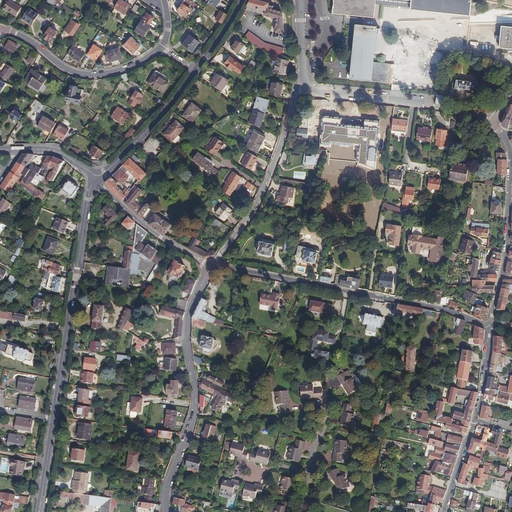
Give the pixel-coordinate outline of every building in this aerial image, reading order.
[(21,8),(10,0),(8,0),(4,7),(16,15),(21,8)] [(131,6),(121,0),(120,0),(115,8),(125,14),(131,6)] [(190,6),(196,10),(198,6),(194,3),(196,1),(196,0),(193,0),(192,2),(190,6)] [(219,0),(210,0),(208,4),(217,9),(219,0)] [(254,0),(250,0),(248,6),(266,11),(264,16),(278,20),(274,31),(285,35),(283,13),(271,9),(269,9),(270,6),(268,6),(269,4),(254,0)] [(375,0),(334,0),(333,15),(344,16),(374,19),(375,3),(375,0)] [(412,0),(412,1),(412,6),(412,10),(470,17),(471,0),(412,0)] [(192,10),(183,4),(178,12),(187,18),(192,10)] [(140,7),(136,5),(131,12),(135,15),(140,7)] [(39,15),(29,8),(22,19),(26,21),(27,20),(33,24),(39,15)] [(222,23),(227,15),(222,12),(217,20),(222,23)] [(148,13),(143,20),(155,28),(157,23),(153,20),(155,18),(148,13)] [(43,19),(37,30),(43,33),(49,22),(43,19)] [(81,26),(72,20),(65,31),(74,36),(81,26)] [(151,27),(142,22),(136,31),(144,37),(151,27)] [(377,27),(356,25),(350,80),(371,82),(374,62),(375,51),(377,34),(380,34),(381,30),(378,29),(378,30),(377,30),(377,27)] [(511,26),(502,26),(500,47),(511,48),(511,26)] [(58,33),(50,28),(44,37),(52,42),(58,33)] [(262,50),(281,56),(283,49),(264,44),(248,32),(244,38),(262,50)] [(194,52),(200,42),(190,35),(184,45),(194,52)] [(141,45),(132,38),(125,45),(134,53),(141,45)] [(5,48),(14,54),(18,46),(10,41),(8,40),(4,47),(5,48)] [(246,47),(238,40),(231,48),(240,54),(246,47)] [(80,63),(85,55),(76,48),(77,47),(73,45),(68,53),(71,55),(71,56),(80,63)] [(103,51),(94,45),(89,54),(97,59),(103,51)] [(123,58),(120,48),(108,52),(111,61),(123,58)] [(243,68),(230,58),(226,64),(227,65),(226,66),(231,69),(239,74),(243,68)] [(289,66),(290,62),(279,59),(275,73),(285,76),(288,66),(289,66)] [(248,66),(256,72),(258,66),(251,61),(248,66)] [(374,62),(371,82),(391,84),(393,64),(374,62)] [(14,70),(6,64),(0,74),(0,76),(7,81),(14,70)] [(42,84),(44,85),(48,79),(32,69),(25,81),(29,84),(30,83),(39,89),(42,84)] [(162,72),(157,69),(148,84),(163,93),(170,81),(161,75),(162,72)] [(121,76),(123,80),(124,82),(129,80),(127,74),(121,76)] [(229,81),(219,74),(211,84),(221,91),(229,81)] [(455,88),(474,91),(475,83),(456,80),(455,88)] [(282,89),(283,85),(274,82),(270,94),(281,97),(283,90),(282,89)] [(80,103),(83,90),(77,89),(76,87),(73,87),(71,88),(69,96),(68,95),(67,101),(71,101),(71,103),(74,103),(75,102),(80,103)] [(142,95),(136,91),(129,103),(134,107),(137,103),(140,104),(143,100),(140,99),(142,95)] [(435,104),(445,105),(446,97),(437,95),(435,104)] [(269,101),(258,97),(250,123),(261,127),(265,115),(262,113),(264,107),(267,108),(269,101)] [(34,102),(30,107),(39,112),(43,105),(35,100),(34,102)] [(182,117),(192,124),(201,111),(191,105),(182,117)] [(511,106),(507,110),(502,124),(504,128),(508,129),(509,126),(511,117),(511,106)] [(130,114),(118,107),(112,117),(123,124),(130,114)] [(19,121),(23,115),(14,109),(11,115),(11,117),(14,119),(15,119),(19,121)] [(356,162),(375,169),(380,121),(364,120),(363,127),(340,125),(341,117),(322,116),(319,144),(330,145),(330,144),(335,144),(335,143),(360,146),(359,148),(358,148),(356,162)] [(46,130),(52,133),(57,124),(44,117),(39,126),(46,130)] [(409,122),(392,120),(391,131),(407,133),(409,122)] [(185,129),(177,121),(164,135),(172,142),(173,141),(175,143),(177,143),(180,139),(180,137),(178,135),(185,129)] [(70,131),(60,125),(55,135),(64,140),(70,131)] [(295,143),(306,144),(307,136),(306,136),(307,125),(298,125),(298,135),(295,135),(295,143)] [(126,135),(130,138),(136,131),(133,128),(126,135)] [(424,142),(430,143),(432,131),(418,129),(416,139),(424,140),(424,142)] [(446,131),(437,130),(436,139),(435,145),(446,147),(447,136),(445,136),(446,131)] [(266,138),(255,132),(247,147),(258,153),(261,147),(263,144),(266,138)] [(161,141),(151,135),(145,144),(154,150),(161,141)] [(225,144),(216,137),(209,147),(208,146),(206,149),(214,155),(217,152),(220,149),(221,149),(225,144)] [(104,151),(95,146),(90,154),(99,159),(104,151)] [(258,157),(248,152),(241,165),(251,170),(254,165),(253,164),(254,162),(255,162),(258,157)] [(205,172),(213,178),(218,173),(212,168),(213,167),(210,165),(212,163),(206,158),(205,159),(198,153),(192,160),(203,169),(205,170),(205,172)] [(301,153),(290,153),(289,160),(299,162),(301,153)] [(305,153),(303,165),(317,166),(320,154),(305,153)] [(509,160),(506,153),(499,153),(499,159),(500,159),(499,174),(508,175),(509,160)] [(29,163),(35,155),(23,155),(18,163),(26,168),(28,165),(30,165),(31,164),(29,163)] [(48,167),(54,157),(47,156),(40,167),(45,171),(48,167)] [(113,176),(123,185),(131,176),(132,177),(134,176),(136,177),(139,180),(141,182),(147,175),(147,174),(137,165),(139,162),(133,156),(113,176)] [(51,180),(65,162),(54,157),(48,167),(52,170),(50,172),(49,173),(45,179),(48,181),(51,180)] [(13,193),(18,185),(20,186),(26,190),(30,193),(34,188),(27,183),(33,175),(37,177),(38,176),(39,175),(36,173),(29,169),(26,168),(18,163),(1,187),(8,192),(12,194),(13,193)] [(31,164),(29,169),(36,173),(39,169),(31,164)] [(452,164),(449,180),(466,182),(468,167),(452,164)] [(66,175),(72,168),(68,165),(62,172),(66,175)] [(39,181),(42,183),(45,179),(49,173),(45,171),(41,177),(41,178),(39,181)] [(238,182),(241,177),(233,171),(225,183),(226,184),(221,190),(229,196),(239,182),(238,182)] [(402,175),(398,174),(397,176),(394,175),(390,175),(389,186),(401,187),(402,175)] [(126,188),(130,191),(135,185),(139,180),(136,177),(126,188)] [(106,186),(122,200),(126,196),(130,191),(126,188),(123,192),(122,191),(124,189),(122,187),(120,189),(119,187),(121,185),(119,184),(111,178),(106,182),(106,186)] [(440,181),(436,180),(436,182),(433,181),(429,180),(427,190),(439,192),(440,181)] [(80,189),(70,181),(63,190),(73,198),(80,189)] [(130,199),(126,204),(136,212),(138,215),(143,208),(135,201),(143,192),(135,185),(130,191),(126,196),(130,199)] [(295,188),(284,186),(282,196),(279,195),(278,202),(288,203),(289,198),(293,198),(295,188)] [(8,192),(1,187),(0,188),(0,194),(5,197),(8,192)] [(30,193),(42,201),(46,196),(34,188),(30,193)] [(403,199),(402,205),(408,206),(409,202),(412,202),(413,191),(406,190),(406,192),(405,199),(403,199)] [(12,204),(4,199),(0,204),(0,212),(4,215),(12,204)] [(502,204),(492,202),(491,213),(501,215),(502,204)] [(143,208),(138,215),(141,218),(144,215),(145,217),(151,210),(149,208),(151,206),(147,203),(143,208)] [(232,211),(224,204),(216,214),(225,221),(227,218),(232,211)] [(401,211),(384,204),(383,208),(401,216),(401,211)] [(118,216),(107,206),(103,212),(110,217),(105,223),(109,227),(118,216)] [(471,209),(468,208),(463,234),(468,236),(469,234),(467,232),(467,228),(471,209)] [(155,214),(148,224),(164,235),(171,225),(155,214)] [(135,223),(129,217),(126,220),(122,224),(129,230),(135,223)] [(65,234),(69,222),(58,218),(54,230),(65,234)] [(227,227),(215,219),(212,225),(224,233),(227,227)] [(135,239),(134,242),(134,247),(134,248),(136,250),(141,243),(148,233),(137,224),(135,239)] [(403,227),(389,225),(387,233),(392,234),(390,245),(400,246),(403,227)] [(444,247),(446,237),(439,236),(439,239),(432,238),(432,239),(422,237),(423,228),(415,227),(414,236),(411,236),(409,235),(408,246),(413,246),(412,252),(420,253),(421,247),(424,248),(428,248),(431,249),(430,260),(443,261),(444,254),(442,254),(443,247),(444,247)] [(477,236),(489,237),(489,229),(473,228),(472,234),(477,236)] [(59,241),(49,238),(44,251),(48,253),(49,250),(55,253),(59,241)] [(195,238),(189,249),(203,257),(215,255),(217,252),(214,250),(211,250),(209,253),(195,246),(198,240),(195,238)] [(473,241),(464,238),(460,251),(469,254),(473,241)] [(272,256),(275,245),(260,241),(258,253),(272,256)] [(141,243),(136,250),(148,258),(157,265),(159,263),(162,258),(156,254),(157,251),(148,245),(147,248),(141,243)] [(134,247),(127,246),(126,251),(125,251),(125,258),(124,261),(123,268),(131,270),(133,254),(134,248),(134,247)] [(134,248),(133,254),(140,255),(146,260),(148,258),(136,250),(134,248)] [(501,260),(502,253),(499,253),(499,249),(495,248),(494,251),(492,259),(501,260)] [(307,251),(299,249),(297,257),(303,259),(303,262),(316,265),(318,258),(306,255),(307,251)] [(133,254),(131,270),(130,274),(137,275),(140,255),(133,254)] [(477,275),(479,260),(474,258),(473,262),(470,261),(470,265),(472,265),(471,271),(470,276),(477,277),(477,275)] [(49,261),(48,266),(45,265),(43,271),(51,274),(58,276),(58,273),(60,274),(62,266),(53,263),(54,262),(49,261)] [(178,263),(174,262),(169,275),(170,277),(173,278),(175,277),(179,278),(181,278),(185,267),(178,264),(178,263)] [(7,284),(14,286),(16,282),(15,282),(16,278),(15,277),(15,276),(14,276),(18,267),(15,265),(13,269),(7,284)] [(161,268),(157,265),(151,276),(155,279),(161,268)] [(114,267),(108,266),(106,279),(113,280),(122,281),(129,282),(130,274),(131,270),(123,268),(114,267)] [(59,293),(63,277),(58,276),(51,274),(47,289),(53,291),(59,293)] [(394,279),(381,276),(380,286),(388,288),(388,289),(392,290),(394,279)] [(335,285),(359,289),(361,280),(353,279),(352,282),(341,280),(342,278),(337,277),(335,285)] [(191,295),(196,283),(189,280),(185,292),(184,292),(191,295)] [(511,285),(503,285),(500,296),(508,297),(509,291),(511,291),(511,285)] [(435,302),(440,304),(442,298),(443,293),(435,291),(433,298),(436,298),(435,302)] [(466,291),(463,299),(478,305),(481,306),(482,301),(476,299),(477,295),(466,291)] [(43,311),(47,294),(38,292),(35,310),(43,311)] [(280,296),(274,294),(273,298),(262,295),(260,305),(271,307),(271,311),(277,312),(277,309),(278,309),(280,299),(280,296)] [(507,298),(508,297),(500,296),(497,311),(504,311),(506,304),(507,304),(507,302),(508,302),(508,300),(507,300),(507,298)] [(192,319),(206,322),(213,324),(214,322),(215,321),(209,317),(209,316),(204,314),(206,311),(203,310),(206,301),(201,299),(192,319)] [(324,304),(313,301),(310,312),(322,315),(322,314),(330,316),(332,306),(324,304)] [(102,331),(102,327),(105,306),(95,305),(92,328),(97,329),(97,331),(102,332),(102,331)] [(474,316),(482,319),(485,307),(481,306),(478,305),(474,316)] [(423,310),(399,306),(398,312),(422,316),(422,313),(423,310)] [(176,310),(162,307),(161,315),(177,319),(174,339),(175,339),(181,338),(183,322),(185,313),(176,310)] [(128,322),(134,313),(126,309),(117,329),(123,330),(128,322)] [(8,318),(14,319),(15,313),(1,310),(0,313),(9,316),(8,318)] [(26,321),(27,315),(15,313),(14,319),(26,321)] [(383,318),(365,315),(363,325),(381,329),(383,318)] [(192,319),(191,326),(204,329),(206,322),(192,319)] [(466,323),(458,320),(457,323),(458,324),(457,326),(460,327),(457,335),(462,336),(466,323)] [(132,325),(128,322),(123,330),(127,332),(132,325)] [(485,331),(476,327),(474,339),(476,339),(484,340),(485,331)] [(375,336),(376,330),(366,328),(365,335),(375,336)] [(329,333),(315,331),(313,340),(318,341),(335,345),(336,338),(328,336),(329,333)] [(215,348),(216,348),(217,345),(216,344),(216,342),(214,341),(214,340),(203,337),(200,348),(203,349),(202,352),(209,354),(210,351),(211,351),(212,349),(215,350),(215,348)] [(509,356),(511,357),(511,352),(507,351),(508,348),(505,337),(494,337),(493,353),(506,356),(509,356)] [(316,351),(318,341),(313,340),(310,340),(308,350),(316,352),(316,351)] [(101,351),(102,343),(91,341),(89,350),(101,351)] [(139,351),(144,343),(140,341),(135,349),(139,351)] [(13,353),(26,355),(26,354),(31,355),(32,354),(32,350),(31,349),(27,348),(27,346),(15,344),(14,345),(6,343),(5,345),(0,343),(0,348),(5,349),(5,350),(13,352),(13,353)] [(176,354),(176,344),(164,345),(164,354),(176,354)] [(416,349),(408,348),(406,371),(414,372),(416,349)] [(461,362),(471,363),(473,352),(463,350),(461,362)] [(323,360),(328,361),(330,353),(316,351),(316,352),(314,358),(323,360)] [(506,356),(493,353),(491,365),(497,366),(498,362),(505,363),(506,356)] [(193,356),(194,362),(204,366),(205,361),(193,356)] [(84,369),(96,371),(98,360),(92,359),(92,357),(89,357),(89,359),(86,358),(84,369)] [(165,372),(176,373),(178,360),(167,359),(166,364),(160,363),(159,371),(165,372)] [(461,362),(460,361),(460,365),(458,365),(457,371),(459,371),(457,380),(460,381),(459,388),(465,389),(466,384),(464,384),(464,381),(468,382),(471,363),(461,362)] [(94,373),(82,371),(81,377),(82,378),(81,383),(92,384),(94,373)] [(347,372),(337,378),(341,385),(342,384),(349,394),(358,389),(352,379),(351,379),(347,372)] [(212,383),(218,386),(222,388),(223,383),(217,380),(218,378),(213,376),(212,378),(202,373),(200,377),(212,383)] [(489,377),(487,389),(502,392),(503,387),(500,387),(500,385),(497,385),(498,379),(496,379),(489,377)] [(18,390),(33,393),(36,381),(20,378),(18,390)] [(202,389),(208,392),(211,385),(201,379),(198,381),(200,389),(202,389)] [(167,398),(174,399),(179,400),(180,382),(172,381),(171,385),(168,385),(167,398)] [(248,401),(252,402),(260,383),(257,382),(248,401)] [(208,392),(213,395),(217,387),(211,385),(208,392)] [(313,386),(300,387),(301,399),(313,398),(314,399),(322,398),(321,390),(313,391),(313,386)] [(217,387),(213,395),(218,397),(212,409),(219,413),(224,403),(229,393),(217,387)] [(459,390),(452,388),(448,404),(454,405),(457,394),(471,397),(470,401),(466,401),(465,407),(466,407),(473,408),(474,408),(478,393),(465,391),(461,390),(459,390)] [(79,403),(91,405),(93,391),(81,389),(79,403)] [(487,389),(485,395),(485,398),(511,404),(511,394),(508,394),(508,393),(502,392),(487,389)] [(229,393),(224,403),(234,407),(239,396),(229,392),(229,393)] [(287,392),(276,393),(277,406),(281,406),(282,413),(290,412),(289,405),(288,404),(287,392)] [(19,408),(35,411),(37,400),(21,396),(19,408)] [(143,399),(133,397),(131,411),(141,413),(143,399)] [(442,402),(438,401),(436,414),(438,414),(436,421),(447,424),(468,428),(473,408),(466,407),(464,414),(455,412),(453,419),(463,421),(462,424),(457,422),(452,421),(453,420),(443,417),(441,415),(443,404),(445,404),(445,403),(442,402)] [(352,407),(344,405),(342,413),(343,413),(340,425),(351,428),(354,416),(350,415),(352,407)] [(91,408),(78,406),(77,416),(88,417),(89,412),(91,412),(91,408)] [(489,408),(483,406),(480,418),(487,420),(489,408)] [(175,428),(178,412),(167,410),(165,427),(175,428)] [(430,413),(419,410),(416,421),(427,424),(430,413)] [(381,425),(384,415),(376,413),(373,422),(381,425)] [(31,431),(33,420),(17,417),(15,429),(31,431)] [(90,440),(92,425),(81,423),(78,438),(90,440)] [(468,428),(447,424),(446,428),(452,431),(465,434),(467,434),(468,428)] [(204,438),(208,440),(210,433),(210,431),(211,431),(212,427),(207,426),(204,438)] [(490,429),(485,428),(483,439),(481,439),(480,441),(482,441),(480,448),(482,449),(482,451),(485,452),(485,450),(486,450),(485,449),(487,443),(488,439),(489,434),(490,429)] [(172,439),(173,432),(158,430),(148,429),(145,429),(144,435),(144,436),(151,437),(152,436),(159,437),(159,438),(172,439)] [(503,433),(492,430),(492,434),(497,435),(495,444),(499,445),(500,445),(502,446),(504,441),(501,440),(503,433)] [(415,433),(414,435),(420,437),(424,438),(427,439),(429,439),(439,441),(439,440),(441,433),(436,432),(435,437),(428,436),(429,434),(420,431),(420,433),(415,432),(415,433)] [(464,438),(441,433),(439,440),(446,442),(446,443),(452,444),(451,446),(454,446),(454,445),(461,446),(464,438)] [(23,448),(26,437),(10,434),(8,445),(23,448)] [(437,447),(436,451),(440,452),(441,450),(447,451),(459,454),(461,446),(454,445),(454,446),(451,446),(447,445),(447,444),(439,441),(429,439),(428,445),(437,447)] [(482,441),(480,441),(473,439),(468,453),(475,454),(477,447),(480,448),(482,441)] [(304,442),(296,440),(295,449),(290,448),(288,461),(299,463),(301,450),(303,451),(304,442)] [(348,441),(336,440),(335,453),(334,453),(334,461),(342,461),(343,453),(347,453),(348,441)] [(200,441),(198,441),(196,447),(205,449),(207,443),(200,441)] [(226,443),(225,451),(231,452),(231,455),(238,457),(238,459),(247,461),(249,453),(244,452),(246,447),(233,444),(233,445),(226,443)] [(499,446),(487,443),(485,449),(486,450),(485,450),(497,453),(496,456),(508,459),(510,451),(499,448),(499,446)] [(71,461),(84,463),(86,451),(78,450),(78,448),(73,447),(71,461)] [(140,464),(142,453),(131,451),(127,469),(138,471),(139,463),(140,464)] [(440,452),(436,451),(436,453),(431,452),(429,459),(436,462),(440,462),(449,465),(449,464),(455,465),(458,457),(446,454),(440,452)] [(485,452),(482,451),(481,455),(477,454),(476,458),(480,459),(484,461),(485,457),(485,452)] [(252,454),(250,462),(255,463),(256,462),(269,465),(271,455),(258,452),(257,455),(252,454)] [(201,460),(189,457),(186,466),(198,471),(201,460)] [(480,459),(476,458),(472,457),(469,465),(476,467),(477,468),(480,459)] [(25,467),(26,462),(13,460),(11,474),(22,476),(24,466),(25,467)] [(426,467),(426,471),(433,472),(437,473),(439,473),(440,467),(443,468),(443,471),(445,471),(444,475),(451,476),(455,465),(449,464),(449,465),(440,462),(436,462),(432,470),(426,467)] [(469,465),(464,464),(458,484),(467,487),(468,483),(465,482),(469,470),(475,472),(476,467),(469,465)] [(491,467),(483,466),(483,469),(482,474),(487,475),(488,470),(491,470),(491,467)] [(511,474),(506,473),(506,468),(500,467),(499,474),(504,475),(503,479),(505,479),(505,481),(510,482),(511,479),(511,474)] [(483,469),(479,468),(479,475),(478,479),(475,478),(473,485),(483,488),(483,484),(484,484),(484,480),(486,480),(487,476),(482,474),(483,469)] [(338,470),(330,473),(333,481),(335,481),(339,493),(351,489),(346,476),(341,478),(338,470)] [(86,492),(88,474),(76,473),(75,481),(74,481),(73,490),(86,492)] [(418,481),(417,491),(430,493),(430,491),(429,489),(429,488),(431,478),(421,476),(420,482),(418,481)] [(155,487),(155,479),(146,478),(145,486),(143,486),(142,494),(145,494),(153,495),(153,491),(154,487),(155,487)] [(296,480),(285,478),(282,490),(286,491),(285,496),(293,498),(294,493),(293,492),(296,480)] [(242,482),(233,480),(232,483),(224,481),(221,492),(234,495),(235,489),(240,490),(241,484),(242,482)] [(254,487),(248,485),(245,495),(257,498),(258,493),(263,495),(265,486),(255,484),(254,487)] [(432,493),(431,495),(444,499),(446,492),(433,488),(432,493)] [(478,495),(463,490),(463,492),(465,493),(464,495),(470,497),(469,501),(476,503),(478,495)] [(116,492),(109,491),(108,495),(108,498),(111,499),(115,499),(116,492)] [(0,492),(0,494),(0,499),(4,501),(15,502),(16,503),(17,500),(15,500),(16,495),(0,492)] [(82,495),(61,492),(60,502),(70,503),(71,500),(81,501),(82,495)] [(154,495),(153,495),(145,494),(144,503),(153,504),(154,495)] [(186,498),(172,494),(172,499),(175,500),(174,504),(180,506),(184,507),(185,507),(185,505),(186,502),(185,501),(186,498)] [(70,503),(102,507),(102,505),(91,503),(92,496),(82,495),(81,501),(71,500),(70,503)] [(431,495),(430,496),(430,499),(427,499),(427,501),(423,500),(422,505),(428,507),(429,504),(436,506),(437,502),(442,504),(444,499),(431,495)] [(109,511),(111,499),(108,498),(104,498),(92,496),(91,503),(102,505),(102,507),(101,511),(109,511)] [(372,498),(370,508),(374,509),(375,501),(381,502),(381,499),(372,498)] [(12,511),(15,502),(4,501),(2,511),(12,511)] [(481,505),(476,503),(469,501),(467,508),(465,511),(473,511),(475,509),(479,511),(481,505)] [(210,503),(206,502),(204,510),(210,511),(212,511),(213,507),(210,506),(210,503)] [(292,504),(283,502),(282,507),(278,506),(276,511),(287,511),(288,509),(290,509),(292,504)]
